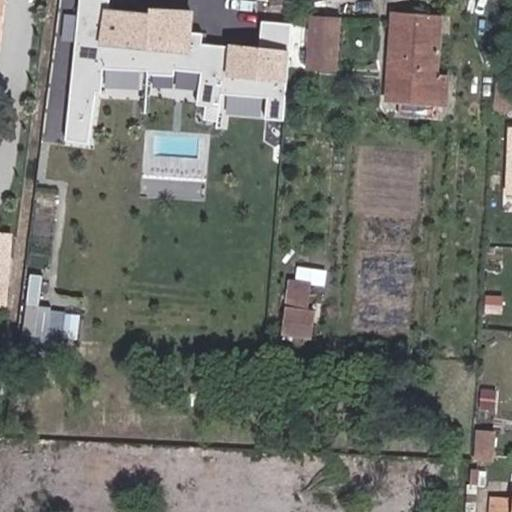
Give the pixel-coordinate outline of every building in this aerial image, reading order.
[(50,98),(46,139),(97,144),(104,83),(200,93),(199,105),(224,107),(227,81),(264,85),(261,117),(292,121),(302,23),(265,19),(262,47),(203,40),(206,14),(117,5),(117,0),(84,0),(83,14),(68,12),(59,99),(50,98)] [(289,11),(288,0),(282,0),(270,1),(271,12),(289,11)] [(447,107),(449,78),(438,77),(442,17),(392,14),(386,102),(400,103),(399,115),(437,119),(438,106),(447,107)] [(337,70),(341,19),(311,17),(307,68),(337,70)] [(511,111),(511,85),(497,84),(495,111),(511,111)] [(0,305),(12,306),(15,261),(0,259),(0,305)] [(44,306),(49,274),(33,272),(25,336),(77,343),(81,311),(44,306)] [(306,311),(310,284),(290,282),(287,309),(306,311)] [(311,338),(314,312),(306,311),(287,309),(284,335),(311,338)] [(495,410),(496,391),(481,390),(480,409),(495,410)] [(493,462),(495,432),(478,431),(476,461),(493,462)] [(478,487),(479,470),(472,470),(471,486),(478,487)] [(511,511),(511,496),(498,496),(497,511),(511,511)]
